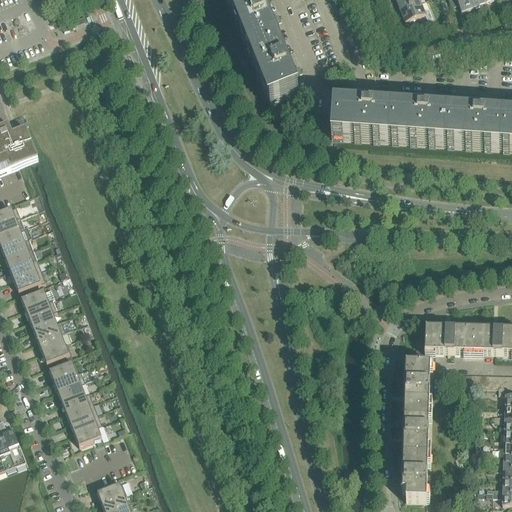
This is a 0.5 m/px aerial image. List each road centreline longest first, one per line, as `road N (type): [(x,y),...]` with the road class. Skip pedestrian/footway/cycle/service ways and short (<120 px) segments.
road 1 (residential): [(387,511),(377,417),(391,330),(410,312),(441,302),(511,291)]
road 2 (tertiary): [(221,217),(219,249),(304,511)]
road 3 (tertiary): [(121,0),(190,180),(221,217)]
road 4 (tertiary): [(328,511),(278,292)]
road 5 (tertiary): [(256,171),(227,140),(159,0)]
road 6 (residential): [(0,327),(72,511)]
road 7 (tertiary): [(329,235),(511,240)]
road 8 (residential): [(364,0),(382,44),(397,51),(511,37)]
road 9 (tertiary): [(511,217),(342,195)]
